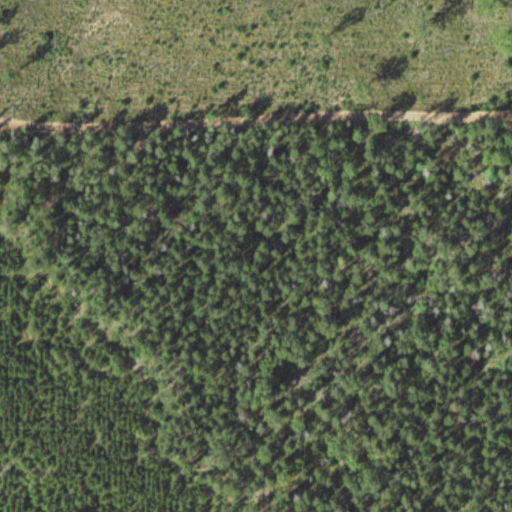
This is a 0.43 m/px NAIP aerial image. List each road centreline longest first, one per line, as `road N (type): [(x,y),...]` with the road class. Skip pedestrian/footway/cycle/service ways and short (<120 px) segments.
road 1 (residential): [(511,108),(0,115)]
road 2 (track): [(215,511),(59,401),(0,342)]
